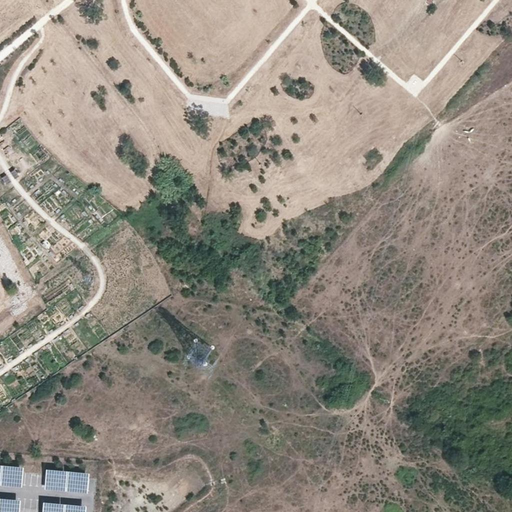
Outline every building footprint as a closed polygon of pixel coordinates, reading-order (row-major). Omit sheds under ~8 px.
[(17,166),(11,170),(16,178),(22,174),(17,166)] [(6,185),(11,181),(6,174),(1,178),(6,185)] [(0,462),(0,483),(23,486),(25,465),(0,462)] [(46,487),(89,492),(91,472),(48,468),(46,487)] [(20,511),(21,498),(0,496),(0,511),(20,511)] [(45,502),(44,511),(85,511),(86,505),(45,502)]
